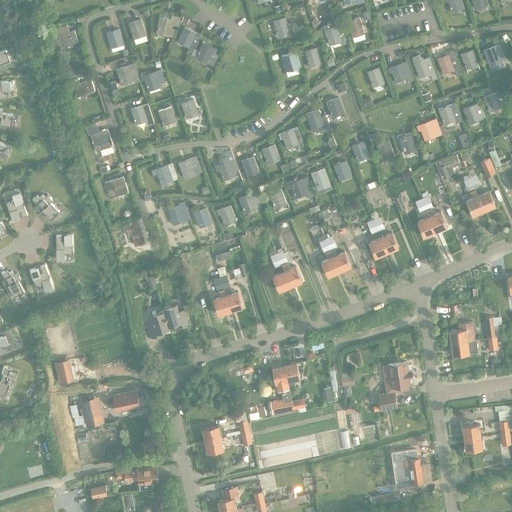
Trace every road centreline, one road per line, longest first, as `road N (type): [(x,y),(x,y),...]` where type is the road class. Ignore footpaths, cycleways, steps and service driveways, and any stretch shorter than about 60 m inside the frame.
road 1 (unclassified): [(181,455),(175,388),(212,354),(417,286)]
road 2 (unclassified): [(0,497),(104,466),(181,455)]
road 3 (residential): [(450,511),(433,392)]
